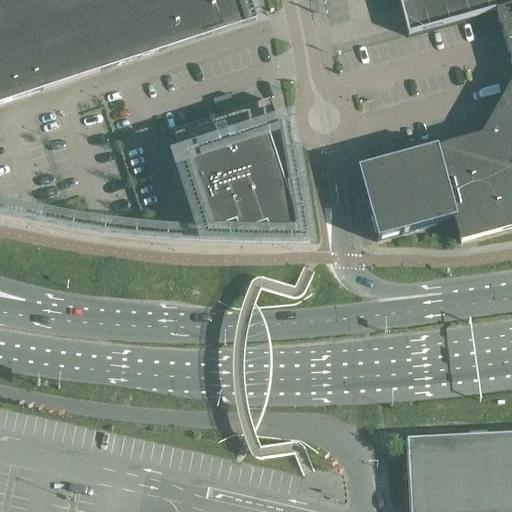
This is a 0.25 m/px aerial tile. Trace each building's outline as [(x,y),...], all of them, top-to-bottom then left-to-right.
[(0,0),(0,102),(83,75),(58,0),(0,0)] [(86,0),(108,67),(247,21),(239,0),(86,0)] [(511,0),(397,0),(408,38),(496,14),(511,8),(511,0)] [(511,8),(496,14),(511,73),(511,82),(481,138),(357,172),(376,244),(454,223),(460,246),(511,231),(511,8)] [(172,135),(188,180),(187,180),(206,239),(233,230),(237,240),(264,231),(268,241),(297,232),(275,163),(288,159),(279,130),(278,130),(269,103),(172,135)] [(511,511),(511,437),(406,443),(409,511),(511,511)]
